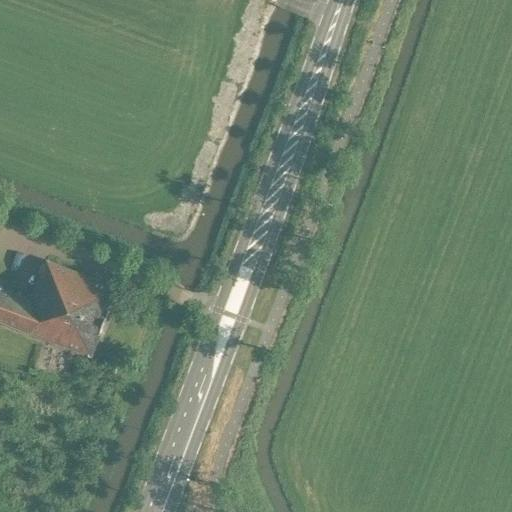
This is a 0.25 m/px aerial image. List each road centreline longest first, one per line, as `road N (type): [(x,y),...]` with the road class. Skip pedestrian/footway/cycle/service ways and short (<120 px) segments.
road 1 (tertiary): [(208,362),(341,0)]
road 2 (tertiary): [(208,362),(153,511)]
